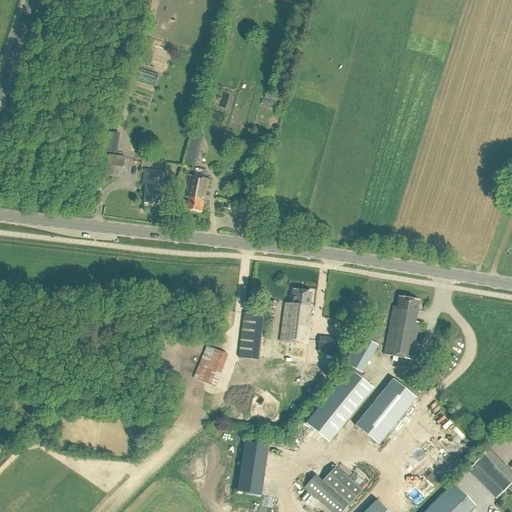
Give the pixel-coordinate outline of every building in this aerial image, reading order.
[(154,62),(162,64),(163,56),(156,54),(154,62)] [(209,121),(221,122),(222,113),(210,112),(209,121)] [(202,128),(205,115),(199,114),(195,126),(202,128)] [(115,153),(118,134),(107,132),(104,152),(115,153)] [(196,167),(204,138),(192,134),(184,164),(196,167)] [(250,164),(254,166),(256,166),(264,142),(257,140),(253,153),(250,164)] [(122,179),(125,157),(108,155),(106,177),(122,179)] [(163,195),(165,172),(144,169),(142,184),(146,184),(144,203),(159,205),(160,195),(163,195)] [(189,175),(184,198),(185,198),(187,199),(185,209),(201,213),(203,201),(201,201),(203,194),(205,195),(208,179),(203,178),(193,176),(189,175)] [(226,201),(224,208),(230,210),(232,203),(226,201)] [(308,317),(311,293),(293,290),(291,305),(285,304),(281,342),(307,345),(311,317),(308,317)] [(383,355),(392,357),(397,358),(412,360),(414,346),(412,346),(413,342),(415,342),(419,323),(415,322),(419,301),(398,297),(395,307),(392,307),(383,355)] [(258,360),(263,315),(243,313),(238,358),(258,360)] [(362,373),(377,346),(359,336),(343,363),(362,373)] [(319,337),(317,353),(337,355),(339,340),(319,337)] [(209,387),(222,356),(202,348),(189,378),(209,387)] [(329,443),(373,389),(349,369),(305,424),(329,443)] [(415,398),(391,379),(354,425),(378,444),(415,398)] [(392,431),(396,438),(403,433),(399,427),(392,431)] [(402,438),(396,446),(405,452),(411,444),(402,438)] [(234,491),(240,492),(245,445),(239,445),(234,491)] [(246,446),(239,496),(254,498),(260,448),(246,446)] [(503,493),(511,484),(511,471),(490,450),(475,465),(503,493)] [(342,511),(348,506),(362,491),(348,479),(341,473),(335,467),(322,481),(318,485),(311,479),(304,487),(331,511),(342,511)] [(294,482),(291,489),(296,491),(299,485),(294,482)] [(453,484),(424,511),(468,511),(474,506),(453,484)] [(406,494),(412,505),(420,500),(415,490),(406,494)] [(387,511),(376,500),(364,511),(387,511)]
